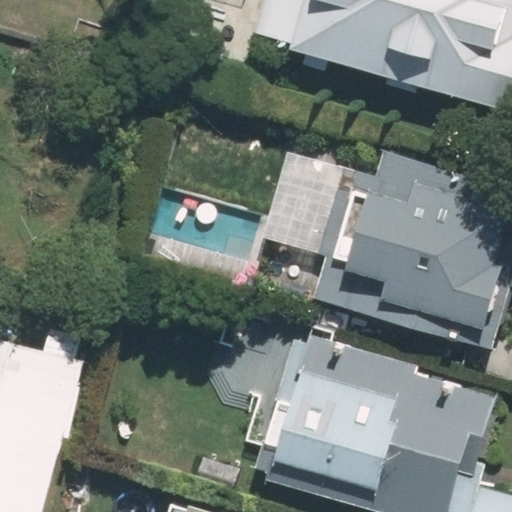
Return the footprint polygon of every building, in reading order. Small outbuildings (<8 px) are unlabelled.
[(511,0),(274,0),(267,26),(303,36),(301,44),(511,102),(511,0)] [(511,347),(511,180),(363,140),(354,172),(292,155),(271,233),(330,249),(318,293),(511,347)] [(428,361),(306,327),(264,472),(403,511),(511,511),(511,488),(483,480),(509,391),(427,367),(428,361)] [(0,511),(51,511),(94,357),(0,331),(0,511)] [(241,511),(202,501),(198,511),(241,511)]
